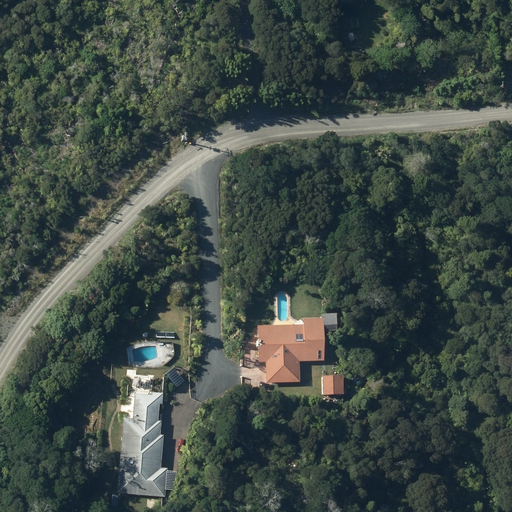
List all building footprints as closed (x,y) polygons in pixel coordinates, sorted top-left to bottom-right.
[(360,18),(342,20),(343,30),(361,27),(360,18)] [(323,362),(322,333),(336,332),(336,316),(322,317),(322,319),(303,320),(303,325),(258,327),(259,364),(266,363),(266,384),(300,383),(299,362),(323,362)] [(343,377),(323,378),(324,396),(344,396),(343,377)] [(160,436),(161,422),(158,422),(160,405),(162,405),(163,394),(151,393),(151,396),(135,395),(135,396),(126,396),(125,419),(123,419),(118,494),(165,497),(167,470),(161,469),(163,437),(160,436)] [(80,412),(80,419),(93,420),(93,412),(85,412),(85,407),(81,407),(81,412),(80,412)] [(308,492),(300,496),(308,511),(311,511),(321,507),(318,501),(314,503),(308,492)]
